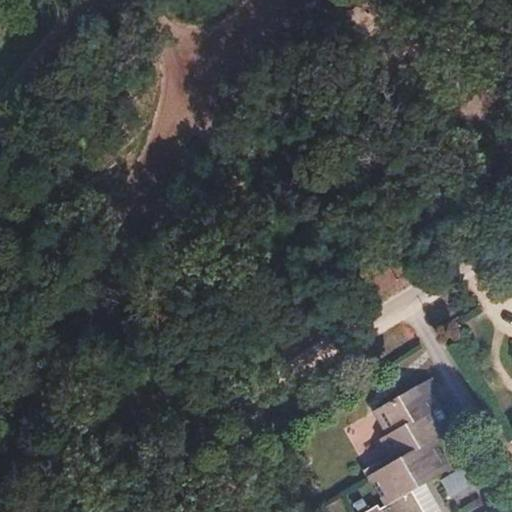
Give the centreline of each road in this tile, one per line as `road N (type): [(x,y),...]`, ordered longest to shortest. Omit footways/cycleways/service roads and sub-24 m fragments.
road 1 (track): [(4,511),(43,416),(137,243),(307,0)]
road 2 (unclassified): [(259,511),(236,414),(511,247)]
road 3 (unknown): [(0,273),(224,0)]
road 4 (track): [(196,160),(236,414)]
